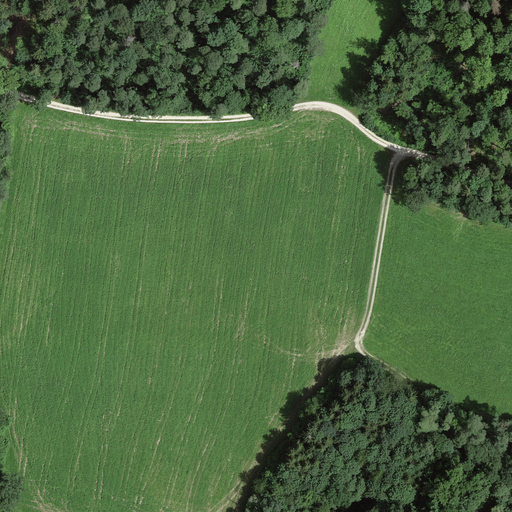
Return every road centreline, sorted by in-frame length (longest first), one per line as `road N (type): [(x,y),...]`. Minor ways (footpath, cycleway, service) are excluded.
road 1 (track): [(511,180),(398,152),(329,108),(204,117),(100,113),(0,87)]
road 2 (track): [(398,152),(362,328),(272,464),(251,511)]
